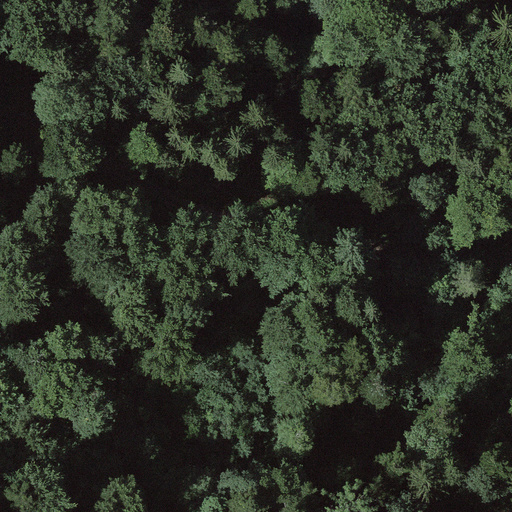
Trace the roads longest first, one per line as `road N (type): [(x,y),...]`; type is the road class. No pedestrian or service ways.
road 1 (track): [(0,219),(59,192),(208,214),(391,256),(511,239)]
road 2 (track): [(208,214),(62,125),(0,103)]
